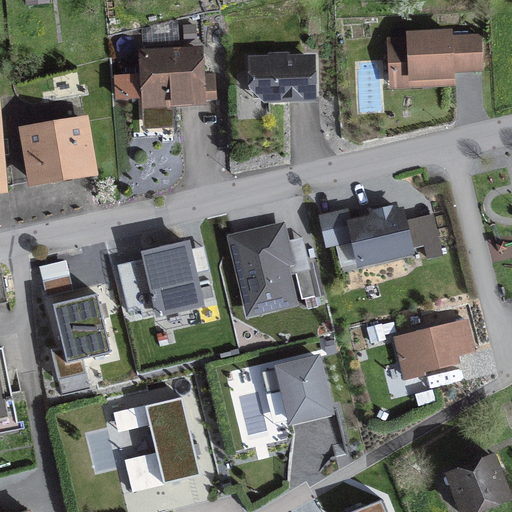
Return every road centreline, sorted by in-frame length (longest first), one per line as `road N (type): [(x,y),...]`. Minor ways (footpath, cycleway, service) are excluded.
road 1 (residential): [(0,247),(511,130)]
road 2 (residential): [(268,511),(511,375)]
